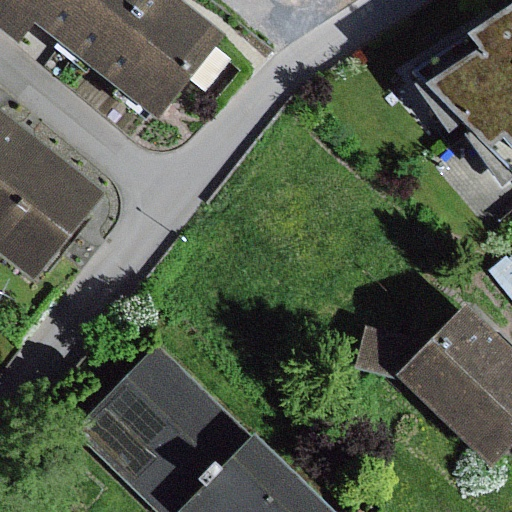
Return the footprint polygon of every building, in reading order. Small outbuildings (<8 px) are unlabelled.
[(37,24),(160,121),(227,36),(181,0),(0,0),(0,30),(20,46),(37,24)] [(511,5),(408,74),(450,133),(458,128),(506,188),(511,182),(511,5)] [(0,251),(35,279),(103,193),(0,110),(0,251)] [(357,368),(398,378),(493,469),(511,449),(511,348),(466,304),(428,343),(364,327),(357,368)] [(336,511),(256,434),(252,436),(159,346),(73,426),(156,511),(336,511)]
